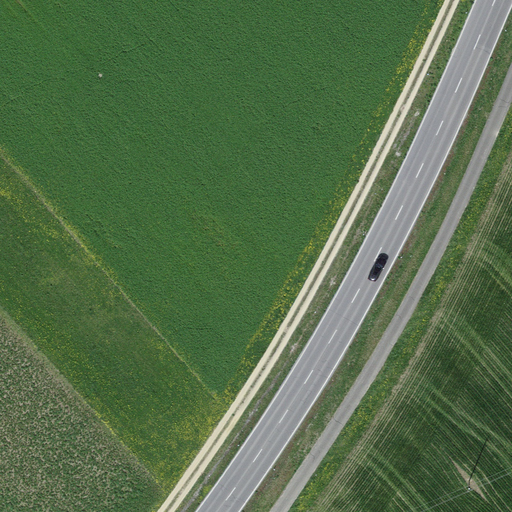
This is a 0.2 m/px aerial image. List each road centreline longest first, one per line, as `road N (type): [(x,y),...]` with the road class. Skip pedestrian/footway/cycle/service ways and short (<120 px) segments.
road 1 (track): [(451,0),(295,314),(158,511)]
road 2 (secondary): [(216,511),(359,289),(494,0)]
road 3 (track): [(511,83),(401,319),(279,511)]
